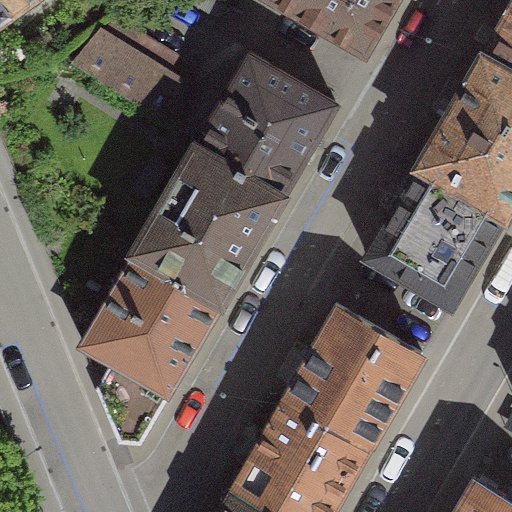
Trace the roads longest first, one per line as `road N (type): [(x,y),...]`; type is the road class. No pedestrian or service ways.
road 1 (residential): [(151,511),(455,0)]
road 2 (residential): [(99,511),(0,264)]
road 3 (residential): [(392,511),(511,311)]
